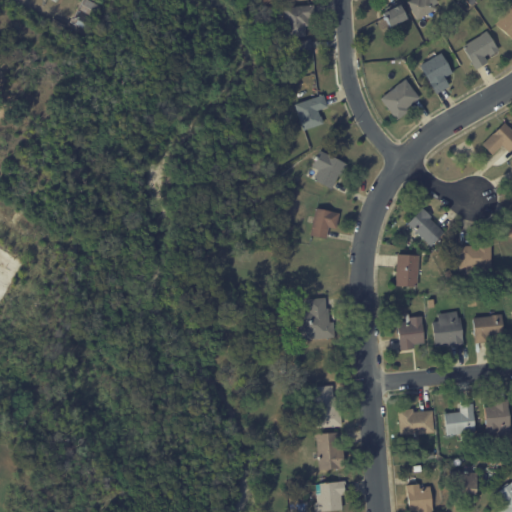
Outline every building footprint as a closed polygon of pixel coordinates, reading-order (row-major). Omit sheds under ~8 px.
[(77,25),(70,22),(81,0),(86,0),(100,7),(87,31),(77,25)] [(437,10),(431,13),(433,16),(426,20),(424,17),(416,21),(407,2),(410,0),(431,0),(437,10)] [(468,0),(475,0),(477,2),(472,8),(466,2),(468,0)] [(511,41),(494,26),(511,4),(511,41)] [(399,24),(389,29),(381,15),(399,5),(407,20),(399,24)] [(313,6),(314,19),(307,19),(308,27),(304,27),(305,37),(285,39),(282,8),(313,6)] [(458,9),(460,12),(455,17),(452,13),(458,9)] [(54,18),(66,25),(63,31),(50,24),(54,18)] [(485,57),(483,57),(487,63),(475,71),(461,48),(481,36),(480,35),(486,32),(498,52),(489,58),(488,55),(485,57)] [(309,41),(310,49),(297,50),(296,42),(309,41)] [(446,78),(444,79),(449,87),(435,95),(419,66),(441,54),(453,74),(446,78)] [(419,99),(406,109),(408,112),(396,121),(380,100),(405,80),(419,99)] [(323,96),(327,108),(318,111),(320,117),(321,117),(323,125),(302,132),(294,106),(323,95),(323,96)] [(507,152),(502,146),(491,157),(481,146),(504,123),(511,131),(511,150),(509,153),(507,152)] [(344,169),(341,177),(338,176),(332,190),(313,181),(318,171),(311,167),(319,151),(346,165),(344,169)] [(330,228),(328,228),(326,240),(310,237),(315,209),(339,214),(336,230),(330,228)] [(435,225),(444,233),(430,247),(407,225),(422,209),(431,218),(430,219),(435,225)] [(459,271),(459,247),(476,247),(476,244),(491,244),(491,271),(486,271),(486,275),(466,275),(465,271),(459,271)] [(418,268),(417,288),(395,287),(397,256),(418,257),(418,268)] [(449,270),(453,278),(448,281),(444,274),(449,270)] [(325,299),(326,308),(328,308),(329,322),(333,322),(334,337),(300,340),(297,311),(307,310),(306,299),(325,297),(325,299)] [(462,344),(448,346),(447,345),(435,346),(431,324),(439,323),(438,316),(456,313),(458,319),(460,319),(464,344),(462,344)] [(414,345),(413,345),(414,350),(399,351),(397,323),(406,322),(405,316),(408,315),(408,319),(421,317),(424,344),(414,345)] [(486,344),(475,345),(472,319),(491,318),(491,317),(501,315),(504,336),(488,338),(488,343),(486,344)] [(332,389),(333,396),(335,396),(336,410),(340,409),(341,425),(316,427),(316,422),(309,422),(308,405),(314,404),(313,386),(332,385),(332,389)] [(483,407),(494,406),(494,400),(507,399),(511,430),(487,433),(483,407)] [(467,433),(446,435),(443,413),(460,412),(459,405),(472,403),(476,432),(467,433)] [(413,412),(432,410),(434,431),(400,434),(398,410),(412,409),(413,412)] [(338,434),(338,448),(342,448),(344,468),(318,470),(315,433),(337,432),(338,434)] [(460,471),(477,473),(474,498),(460,497),(461,488),(451,487),(452,470),(456,471),(456,470),(460,470),(460,471)] [(345,483),(346,495),(341,495),(342,510),(317,511),(316,495),(319,494),(319,483),(345,481),(345,483)] [(511,511),(502,511),(500,509),(504,506),(496,494),(511,481),(511,511)] [(315,485),(316,491),(309,492),(308,485),(315,484),(315,485)] [(430,487),(432,511),(419,511),(408,511),(406,485),(419,484),(419,488),(430,487)]
